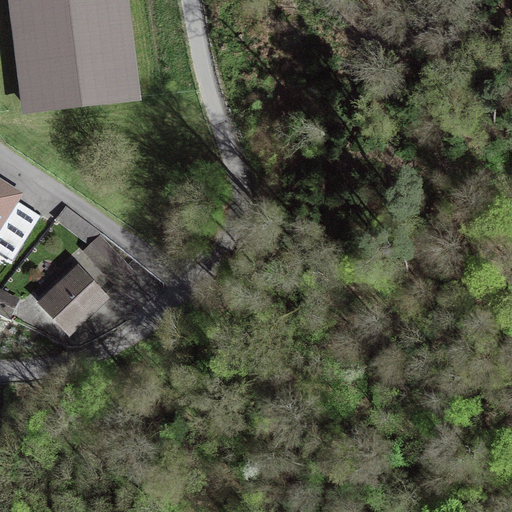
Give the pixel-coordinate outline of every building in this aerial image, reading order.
[(15,0),(28,110),(134,97),(122,0),(15,0)] [(0,222),(17,195),(0,183),(0,222)] [(87,252),(117,283),(129,271),(100,240),(87,252)] [(74,265),(40,298),(70,330),(105,296),(81,271),(78,273),(73,268),(75,266),(74,265)] [(0,313),(8,317),(17,300),(0,291),(0,313)]
